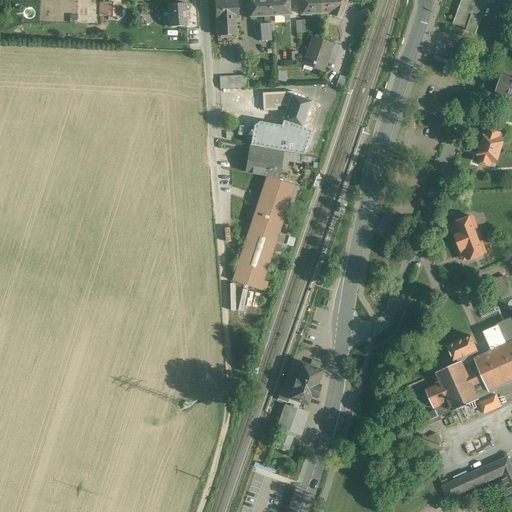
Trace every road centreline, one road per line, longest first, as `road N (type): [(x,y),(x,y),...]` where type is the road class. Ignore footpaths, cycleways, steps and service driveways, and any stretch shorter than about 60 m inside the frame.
road 1 (residential): [(342,329),(372,329),(391,311),(497,0)]
road 2 (tertiary): [(425,0),(378,156),(342,329)]
road 3 (residential): [(206,0),(224,282)]
road 4 (track): [(224,282),(232,399),(195,511)]
road 5 (tertiary): [(342,329),(326,435),(300,511)]
